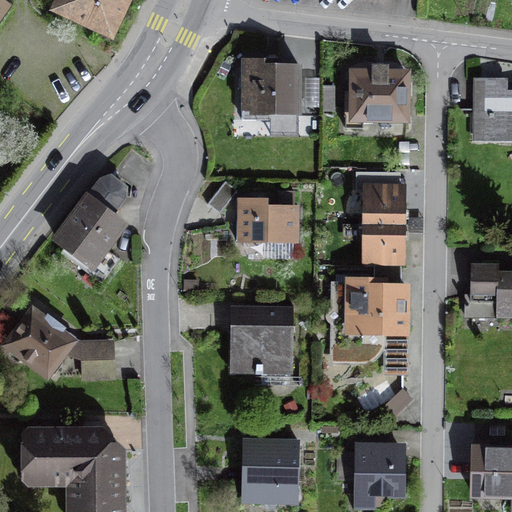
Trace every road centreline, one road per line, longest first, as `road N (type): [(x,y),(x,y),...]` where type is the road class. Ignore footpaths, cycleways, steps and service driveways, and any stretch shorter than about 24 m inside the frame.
road 1 (residential): [(437,42),(433,511)]
road 2 (residential): [(134,89),(165,123),(174,147),(157,268),(163,511)]
road 3 (residential): [(437,42),(258,22),(183,0)]
road 4 (primary): [(134,89),(82,142),(0,251)]
